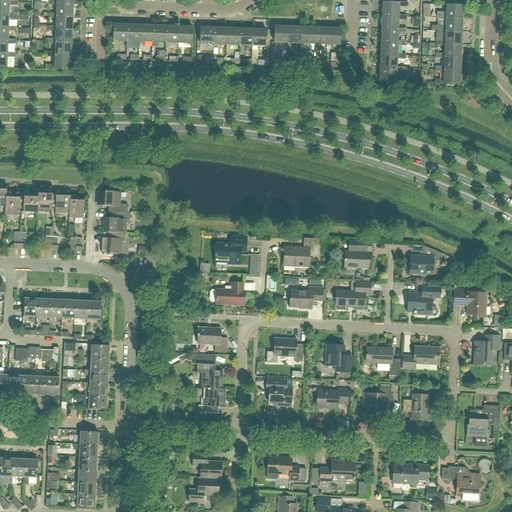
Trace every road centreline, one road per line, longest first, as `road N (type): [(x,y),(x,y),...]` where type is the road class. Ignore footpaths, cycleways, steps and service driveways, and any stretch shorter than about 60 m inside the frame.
road 1 (secondary): [(0,126),(250,134),(385,166),(511,220)]
road 2 (secondary): [(511,202),(366,143),(262,120),(0,111)]
road 3 (unclassified): [(87,268),(115,279),(132,312),(126,425)]
road 4 (residential): [(250,0),(240,9),(108,1)]
road 5 (residential): [(240,431),(376,438)]
road 6 (residential): [(391,330),(262,321)]
road 7 (residential): [(452,391),(456,333),(391,330)]
road 8 (residential): [(262,321),(248,323),(244,333),(240,431)]
road 9 (residential): [(376,438),(449,440),(452,391)]
